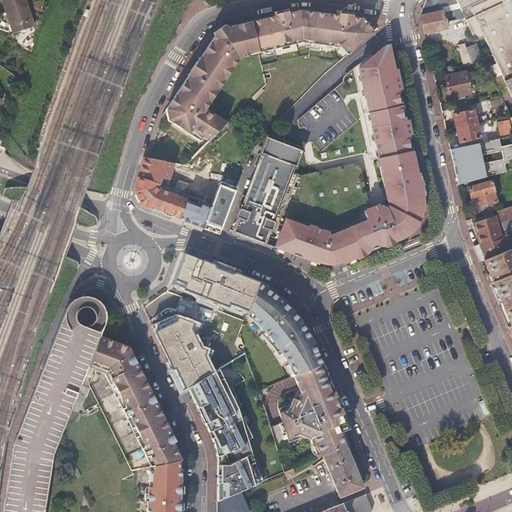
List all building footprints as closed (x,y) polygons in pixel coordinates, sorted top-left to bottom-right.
[(2,0),(7,11),(28,4),(26,0),(2,0)] [(443,6),(458,3),(456,0),(426,0),(421,13),(421,14),(424,31),(424,33),(447,28),(443,6)] [(511,95),(511,0),(456,0),(458,3),(476,41),(484,37),(486,41),(491,51),(497,63),(502,75),(511,95)] [(36,26),(28,4),(7,11),(15,34),(36,26)] [(302,5),(285,10),(226,26),(216,34),(195,66),(161,117),(200,142),(202,138),(208,142),(210,140),(229,121),(225,119),(207,106),(238,61),(239,58),(242,55),(259,50),(257,45),(301,34),(308,34),(315,35),(334,39),(339,40),(339,41),(350,52),(375,31),(367,22),(363,17),(352,15),(302,5)] [(468,51),(473,63),(485,60),(477,43),(467,47),(468,51)] [(417,171),(412,149),(410,149),(409,144),(407,134),(409,134),(408,131),(405,118),(403,118),(402,112),(400,101),(397,89),(399,88),(395,72),(392,58),(391,53),(389,44),(387,44),(386,44),(385,44),(358,68),(386,199),(363,208),(368,219),(329,236),(284,219),(274,246),(316,263),(317,262),(318,262),(325,265),(330,266),(333,264),(336,264),(339,262),(340,262),(341,262),(352,258),(356,256),(365,252),(380,246),(384,244),(393,241),(396,240),(406,235),(409,233),(410,232),(412,231),(413,229),(415,228),(416,226),(417,224),(418,223),(419,221),(420,219),(421,216),(422,211),(423,208),(423,201),(421,192),(422,192),(421,187),(418,177),(417,171)] [(463,52),(465,65),(473,63),(468,51),(463,52)] [(395,58),(392,58),(395,72),(399,88),(401,88),(395,58)] [(447,88),(450,97),(471,93),(465,71),(445,76),(447,88)] [(504,102),(511,97),(511,95),(502,75),(493,79),(502,97),(504,102)] [(503,104),(501,97),(490,100),(491,106),(503,104)] [(455,121),(457,128),(477,123),(474,109),(453,114),(455,121)] [(497,122),(500,135),(511,132),(508,119),(497,122)] [(481,137),(477,123),(457,128),(458,135),(460,142),(481,137)] [(238,216),(233,230),(248,236),(263,242),(267,231),(270,231),(271,230),(272,229),(272,227),(272,225),(271,224),(270,223),(293,164),(295,165),(301,150),(283,144),(267,137),(260,153),(263,154),(242,208),(238,207),(235,215),(238,216)] [(215,148),(210,140),(208,142),(203,145),(183,165),(183,169),(195,173),(208,163),(214,158),(215,148)] [(490,176),(481,142),(450,150),(457,177),(459,184),(490,176)] [(152,208),(153,207),(160,189),(158,187),(159,183),(160,183),(162,177),(169,179),(174,163),(146,157),(142,168),(135,191),(140,204),(152,208)] [(474,196),(480,216),(494,211),(496,210),(493,202),(497,201),(491,180),(468,187),(471,197),(474,196)] [(219,201),(230,205),(237,187),(226,183),(219,201)] [(160,189),(153,207),(160,209),(171,213),(170,215),(219,234),(221,229),(228,211),(200,200),(199,203),(160,189)] [(511,223),(511,205),(503,208),(508,225),(511,223)] [(494,211),(496,216),(500,227),(508,225),(503,208),(496,210),(494,211)] [(511,223),(508,225),(500,227),(496,216),(474,223),(479,237),(480,241),(475,244),(479,256),(480,258),(481,261),(492,257),(511,248),(511,247),(511,223)] [(511,250),(511,248),(492,257),(494,263),(493,264),(503,288),(510,285),(511,284),(511,250)] [(195,256),(184,252),(182,259),(175,277),(185,282),(183,288),(199,294),(197,298),(215,305),(216,301),(227,306),(229,302),(233,303),(231,307),(240,311),(241,307),(247,309),(258,281),(254,280),(240,274),(225,268),(216,264),(208,261),(195,256)] [(493,292),(503,288),(493,264),(494,263),(492,257),(481,261),(480,261),(493,292)] [(275,293),(258,281),(247,309),(253,315),(250,319),(260,329),(263,333),(266,337),(275,347),(281,356),(287,369),(290,376),(322,363),(317,351),(313,341),(307,331),(299,318),(295,312),(280,297),(275,293)] [(44,511),(48,492),(52,470),(54,457),(64,429),(71,413),(90,364),(101,336),(105,325),(106,321),(106,317),(106,314),(105,310),(103,307),(101,305),(99,302),(96,300),(93,298),(89,297),(86,297),(85,297),(82,297),(80,298),(76,299),(73,301),(70,303),(68,307),(65,313),(14,445),(2,511),(44,511)] [(191,386),(210,374),(206,365),(208,364),(203,355),(206,350),(199,347),(190,328),(193,322),(181,319),(177,317),(176,322),(155,332),(164,352),(166,356),(173,371),(183,391),(188,388),(191,386)] [(150,456),(154,465),(181,459),(173,442),(176,441),(173,436),(154,398),(134,358),(129,347),(101,336),(90,364),(108,371),(124,404),(121,407),(125,417),(130,415),(145,446),(141,448),(146,458),(150,456)] [(322,363),(290,376),(285,379),(290,397),(288,409),(279,412),(281,419),(278,420),(282,432),(285,431),(287,438),(298,433),(309,438),(317,457),(322,455),(345,445),(354,441),(345,420),(330,383),(322,363)] [(85,412),(83,408),(90,387),(132,472),(137,471),(136,511),(146,511),(148,487),(152,487),(152,472),(154,472),(154,465),(150,456),(146,458),(141,448),(145,446),(130,415),(125,417),(121,407),(124,404),(108,371),(90,364),(71,413),(85,416),(98,411),(96,406),(85,412)] [(210,374),(191,386),(197,398),(194,400),(198,409),(208,428),(213,443),(215,449),(217,456),(221,455),(221,465),(217,464),(217,478),(217,486),(221,486),(221,497),(217,497),(217,502),(241,491),(263,480),(254,462),(247,439),(253,436),(219,368),(210,374)] [(191,386),(188,388),(194,400),(197,398),(191,386)] [(391,445),(387,435),(383,437),(387,447),(391,445)] [(353,464),(345,445),(322,455),(339,495),(362,485),(353,464)] [(179,511),(181,459),(154,465),(154,472),(152,472),(152,487),(148,487),(146,511),(179,511)] [(292,467),(284,471),(287,477),(295,474),(292,467)] [(217,502),(217,511),(244,511),(249,510),(241,491),(217,502)] [(365,495),(323,511),(370,511),(371,510),(365,495)]
